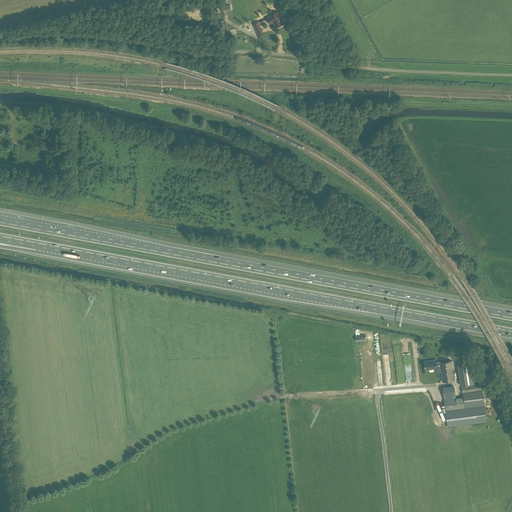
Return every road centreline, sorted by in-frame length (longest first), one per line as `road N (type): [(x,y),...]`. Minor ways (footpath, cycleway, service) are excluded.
road 1 (motorway): [(511,315),(0,220)]
road 2 (motorway): [(37,245),(511,333)]
road 3 (unclassified): [(306,57),(0,34)]
road 4 (track): [(20,511),(0,332)]
road 5 (unknown): [(380,386),(392,511)]
